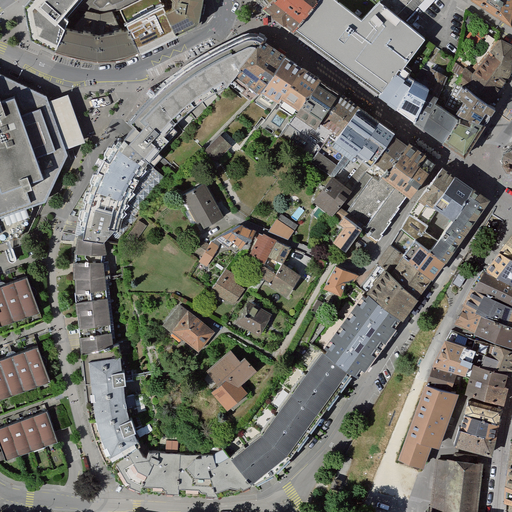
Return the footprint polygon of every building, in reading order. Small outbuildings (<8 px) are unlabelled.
[(32,40),(57,51),(68,29),(60,22),(79,0),(32,0),(25,8),(32,40)] [(126,0),(97,0),(95,3),(102,8),(108,7),(111,2),(114,5),(125,2),(126,0)] [(179,0),(180,0),(178,8),(169,12),(179,33),(200,21),(204,23),(209,0),(179,0)] [(272,0),(264,7),(294,31),(296,28),(317,0),(272,0)] [(317,0),(296,28),(304,33),(324,48),(383,92),(386,94),(400,75),(428,38),(408,22),(382,1),(363,19),(338,0),(317,0)] [(383,0),(382,1),(408,22),(427,0),(383,0)] [(511,0),(475,0),(511,24),(511,0)] [(118,7),(122,15),(135,10),(132,2),(118,7)] [(181,36),(179,33),(169,12),(133,29),(143,54),(181,36)] [(57,51),(100,62),(101,37),(68,29),(57,51)] [(124,60),(143,54),(133,29),(101,37),(100,62),(124,60)] [(123,135),(148,159),(154,165),(163,155),(158,150),(178,129),(173,124),(190,110),(203,99),(216,90),(228,83),(238,72),(241,67),(264,38),(259,35),(250,35),(202,58),(180,73),(160,90),(131,120),(136,124),(123,135)] [(241,67),(238,72),(263,91),(264,89),(289,52),(265,36),(264,38),(241,67)] [(466,86),(492,105),(511,77),(511,44),(503,40),(475,74),(468,68),(459,85),(464,88),(466,86)] [(289,52),(264,89),(281,101),(285,95),(305,64),(289,52)] [(324,76),(305,64),(285,95),(301,107),(321,80),(324,76)] [(430,93),(440,98),(450,78),(433,70),(428,81),(432,83),(430,93)] [(0,245),(1,245),(23,237),(32,217),(35,209),(34,206),(47,201),(55,185),(69,155),(64,140),(62,133),(60,127),(56,116),(49,96),(39,91),(21,83),(0,73),(0,245)] [(386,94),(383,92),(381,97),(399,111),(413,86),(406,82),(408,80),(400,75),(386,94)] [(321,80),(301,107),(298,112),(319,127),(323,122),(342,93),(321,80)] [(413,86),(399,111),(416,123),(429,95),(423,90),(422,92),(413,86)] [(464,116),(482,123),(489,113),(495,117),(499,110),(492,105),(466,86),(464,88),(458,96),(468,102),(460,113),(464,116)] [(344,90),(342,93),(323,122),(342,135),(344,132),(364,105),(344,90)] [(429,95),(416,123),(425,130),(438,104),(441,98),(440,98),(430,93),(429,95)] [(438,104),(425,130),(446,144),(461,120),(438,104)] [(384,119),(364,105),(344,132),(363,146),(382,121),(384,119)] [(461,120),(446,144),(468,160),(490,126),(482,123),(464,116),(461,120)] [(382,121),(363,146),(358,154),(375,167),(378,162),(399,134),(382,121)] [(222,133),(205,150),(217,162),(234,146),(222,133)] [(331,134),(311,160),(334,178),(337,181),(340,177),(358,154),(331,134)] [(412,144),(399,134),(378,162),(389,170),(393,172),(412,144)] [(75,236),(103,241),(113,230),(118,231),(128,199),(148,159),(123,135),(118,145),(114,142),(111,145),(108,145),(103,152),(106,155),(104,157),(97,169),(98,170),(97,172),(94,172),(90,180),(91,183),(89,190),(86,190),(83,198),(85,200),(83,208),(79,208),(77,216),(80,218),(75,236)] [(414,140),(412,144),(393,172),(389,170),(386,174),(412,194),(416,197),(428,181),(418,174),(430,156),(432,153),(414,140)] [(502,172),(504,172),(505,173),(511,175),(511,143),(498,152),(497,159),(498,161),(497,163),(502,172)] [(440,163),(430,156),(418,174),(428,181),(440,163)] [(438,206),(460,176),(446,167),(422,200),(430,206),(432,203),(437,207),(438,206)] [(368,226),(366,230),(381,241),(382,240),(383,241),(387,235),(385,234),(395,222),(394,221),(403,208),(402,207),(412,194),(386,174),(381,181),(376,177),(350,212),(368,226)] [(443,240),(435,251),(450,261),(452,263),(496,199),(461,175),(460,176),(438,206),(458,219),(443,240)] [(334,178),(315,201),(335,216),(338,215),(344,207),(357,191),(340,177),(337,181),(334,178)] [(206,182),(183,195),(199,224),(202,222),(205,229),(226,218),(206,182)] [(346,227),(335,241),(350,252),(366,230),(368,226),(350,212),(344,207),(338,215),(344,220),(342,223),(346,227)] [(270,232),(291,240),(301,227),(283,214),(270,232)] [(404,230),(419,241),(421,240),(422,241),(429,231),(432,226),(413,214),(404,230)] [(139,220),(128,236),(136,242),(147,226),(139,220)] [(244,225),(224,236),(242,249),(250,239),(252,240),(258,231),(244,225)] [(429,231),(422,241),(435,251),(443,240),(429,231)] [(251,256),(267,264),(271,257),(279,241),(265,234),(265,235),(260,233),(258,238),(259,239),(251,256)] [(511,233),(499,250),(511,257),(511,233)] [(78,328),(80,352),(87,351),(112,345),(102,262),(102,255),(107,254),(103,241),(75,236),(74,262),(72,261),(72,278),(74,278),(75,302),(74,302),(75,314),(77,313),(78,328)] [(203,256),(199,263),(208,268),(220,247),(212,242),(210,245),(202,240),(196,252),(203,256)] [(388,270),(422,299),(450,261),(435,251),(422,241),(421,240),(419,241),(407,257),(393,246),(380,264),(388,270)] [(279,241),(271,257),(285,263),(294,248),(279,241)] [(511,257),(499,250),(486,269),(511,282),(511,257)] [(279,275),(273,285),(272,287),(290,298),(304,276),(285,263),(279,275)] [(340,266),(327,290),(345,297),(349,282),(359,286),(363,277),(340,266)] [(266,267),(260,277),(273,285),(279,275),(266,267)] [(511,282),(486,269),(473,289),(511,305),(511,282)] [(227,270),(213,292),(235,307),(247,291),(239,285),(242,280),(227,270)] [(383,303),(407,321),(422,299),(388,270),(370,294),(377,298),(383,303)] [(0,319),(1,322),(40,308),(29,276),(0,286),(0,319)] [(345,297),(342,304),(344,306),(350,309),(362,288),(359,286),(349,282),(345,297)] [(453,324),(473,333),(480,314),(511,325),(511,305),(473,289),(453,324)] [(353,372),(361,377),(407,321),(383,303),(377,298),(331,358),(353,372)] [(320,301),(314,312),(321,316),(327,305),(320,301)] [(251,302),(238,325),(261,338),(274,315),(251,302)] [(180,306),(162,327),(183,345),(185,343),(199,355),(217,334),(189,311),(188,312),(180,306)] [(511,325),(480,314),(473,333),(511,347),(511,325)] [(475,350),(444,340),(432,366),(457,374),(465,377),(475,350)] [(508,374),(507,376),(511,377),(511,351),(496,345),(476,341),(475,350),(473,364),(508,374)] [(112,345),(87,351),(95,417),(102,440),(112,463),(116,464),(138,450),(141,448),(133,435),(136,434),(131,421),(129,422),(126,407),(123,387),(126,387),(124,372),(121,372),(119,343),(112,345)] [(0,394),(50,377),(39,346),(0,360),(0,394)] [(220,388),(212,395),(229,415),(250,397),(243,388),(260,374),(247,359),(242,363),(232,352),(207,373),(220,388)] [(331,358),(324,353),(264,437),(232,461),(254,486),(289,456),(353,372),(331,358)] [(473,364),(464,394),(504,406),(509,388),(505,387),(507,376),(508,374),(473,364)] [(451,391),(457,374),(432,366),(426,384),(451,391)] [(426,384),(397,460),(423,469),(431,447),(439,450),(458,394),(451,391),(426,384)] [(468,400),(464,415),(500,425),(503,409),(468,400)] [(49,412),(0,429),(0,440),(5,456),(58,437),(49,412)] [(464,415),(458,430),(496,440),(500,425),(464,415)] [(458,430),(454,448),(493,458),(496,440),(458,430)] [(219,437),(211,444),(217,449),(224,442),(219,437)] [(138,450),(116,464),(127,483),(130,484),(128,489),(140,494),(142,488),(162,488),(164,491),(167,491),(167,495),(179,495),(180,490),(200,491),(203,494),(208,494),(208,498),(220,499),(217,494),(232,489),(238,491),(241,489),(243,492),(254,486),(232,461),(224,452),(214,459),(149,455),(147,461),(142,459),(138,450)] [(438,459),(431,511),(480,511),(485,462),(448,458),(448,460),(438,459)]
